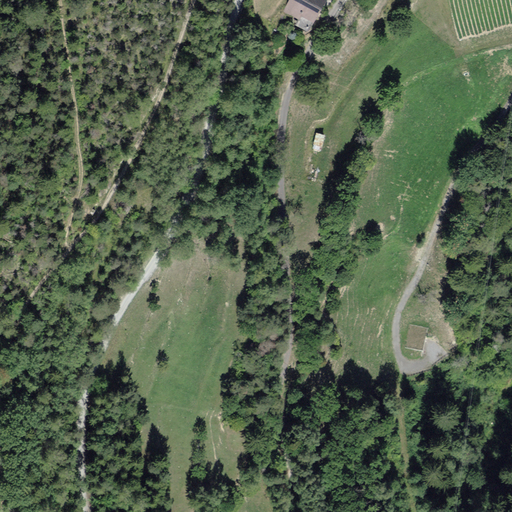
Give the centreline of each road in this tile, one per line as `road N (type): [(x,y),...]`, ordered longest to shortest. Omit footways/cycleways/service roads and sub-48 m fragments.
road 1 (track): [(237,0),(183,205),(88,382),(82,511)]
road 2 (track): [(337,0),(284,96),(279,135),(289,327),(279,428),(291,479)]
road 3 (track): [(399,363),(398,306),(461,169),(511,86)]
